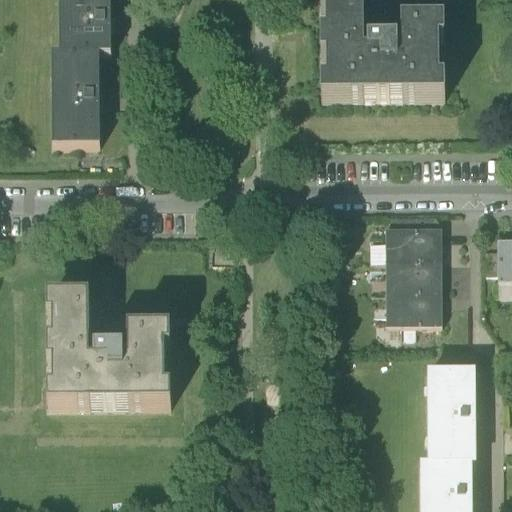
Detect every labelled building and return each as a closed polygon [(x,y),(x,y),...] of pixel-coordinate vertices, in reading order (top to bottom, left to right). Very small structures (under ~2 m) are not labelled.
[(60,0),(61,63),(100,62),(111,62),(110,0),(60,0)] [(403,62),(398,62),(371,62),(363,62),(362,0),(320,0),(320,18),(326,18),(327,43),(321,43),(321,66),(327,65),(327,89),(322,89),(322,109),(445,107),(445,88),(440,88),(439,48),(444,48),(444,30),(402,30),(403,62)] [(370,51),(371,62),(398,62),(397,51),(370,51)] [(100,155),(100,62),(61,63),(53,63),(54,156),(100,155)] [(389,237),(441,237),(441,222),(389,222),(389,237)] [(391,257),(391,271),(441,271),(441,237),(389,237),(385,237),(385,257),(391,257)] [(498,290),(511,289),(511,248),(497,249),(497,259),(498,282),(498,290)] [(485,283),(498,282),(497,259),(485,259),(485,283)] [(391,289),(392,303),(442,303),(441,271),(391,271),(385,271),(386,289),(391,289)] [(442,335),(442,303),(392,303),(386,303),(386,323),(392,323),(392,335),(442,335)] [(48,416),(171,414),(171,396),(166,396),(166,356),(171,356),(171,338),(129,338),(129,370),(124,370),(124,358),(95,359),(95,370),(90,370),(89,307),(47,307),(47,327),(53,327),(53,350),(48,350),(48,373),(53,373),(54,397),(48,397),(48,416)] [(428,380),(429,473),(471,472),(475,472),(475,380),(428,380)] [(421,473),(420,511),(471,511),(471,472),(429,473),(421,473)]
